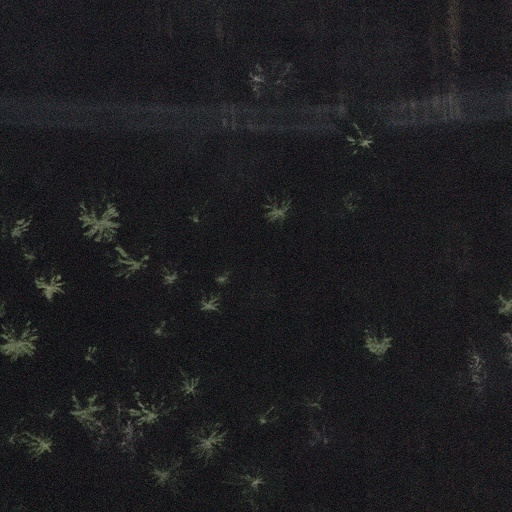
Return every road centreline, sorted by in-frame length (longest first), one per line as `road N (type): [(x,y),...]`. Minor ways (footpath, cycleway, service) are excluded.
road 1 (track): [(511,98),(354,114),(0,107)]
road 2 (track): [(207,511),(0,483)]
